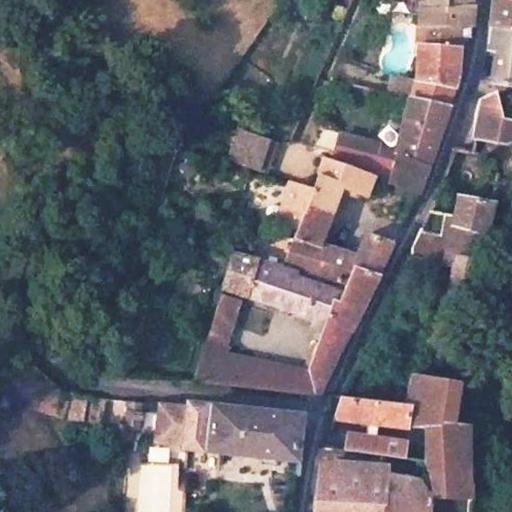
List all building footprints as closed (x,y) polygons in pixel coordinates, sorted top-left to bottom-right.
[(511,0),(491,0),(488,28),(494,29),(511,31),(511,0)] [(474,5),(469,5),(420,8),(418,45),(458,47),(459,27),(472,28),(474,5)] [(511,31),(494,29),(492,59),(488,84),(511,87),(511,31)] [(456,75),(457,63),(458,47),(418,45),(417,64),(417,67),(415,81),(453,89),(456,75)] [(448,106),(453,89),(415,81),(411,98),(448,106)] [(386,101),(409,107),(411,98),(386,92),(386,101)] [(493,95),(479,101),(472,120),(470,137),(506,141),(511,138),(511,137),(511,121),(497,120),(493,95)] [(507,97),(498,96),(499,106),(508,107),(507,97)] [(417,195),(421,184),(430,159),(436,142),(448,106),(411,98),(409,107),(398,150),(397,153),(396,155),(394,154),(392,161),(340,146),(335,162),(372,176),(371,178),(388,185),(417,195)] [(258,168),(267,142),(238,131),(228,158),(258,168)] [(398,150),(342,135),(340,146),(392,161),(394,154),(396,155),(397,153),(398,150)] [(274,144),(267,142),(258,168),(265,171),(274,144)] [(305,205),(327,213),(330,205),(335,191),(340,192),(356,197),(357,194),(365,196),(371,178),(372,176),(335,162),(323,158),(312,188),(289,182),(288,186),(281,208),(277,221),(277,223),(297,229),(305,205)] [(491,202),(455,195),(451,215),(440,263),(451,266),(445,288),(448,290),(444,308),(469,313),(491,202)] [(356,258),(343,254),(321,246),(316,244),(325,218),(327,213),(305,205),(297,229),(283,265),(339,283),(344,285),(351,265),(378,275),(383,266),(392,247),(390,242),(365,234),(358,254),(356,258)] [(271,219),(277,221),(281,208),(275,206),(270,206),(267,208),(265,213),(267,217),(271,219)] [(451,215),(426,211),(407,246),(411,252),(440,263),(451,215)] [(329,220),(325,218),(316,244),(321,246),(329,220)] [(345,249),(343,254),(356,258),(358,254),(345,249)] [(221,288),(324,324),(336,292),(314,284),(292,278),(283,267),(232,252),(221,288)] [(336,292),(324,324),(308,370),(253,360),(225,354),(202,349),(202,351),(193,382),(275,392),(300,396),(316,398),(348,333),(349,334),(362,309),(371,291),(378,275),(351,265),(344,285),(339,283),(336,292)] [(218,297),(206,336),(225,342),(238,302),(218,297)] [(205,340),(204,341),(202,349),(225,354),(227,346),(205,340)] [(399,405),(338,397),(330,420),(406,428),(429,428),(424,447),(385,443),(378,440),(342,434),(340,452),(421,465),(430,485),(429,496),(429,500),(468,497),(469,488),(467,487),(466,428),(450,427),(456,386),(407,375),(399,405)] [(143,425),(142,399),(115,400),(116,426),(143,425)] [(293,415),(191,406),(187,449),(291,456),(293,415)] [(358,468),(319,464),(312,506),(311,511),(382,511),(384,476),(381,476),(357,475),(358,468)] [(413,482),(384,476),(382,511),(467,511),(468,497),(429,500),(429,496),(424,496),(413,482)]
